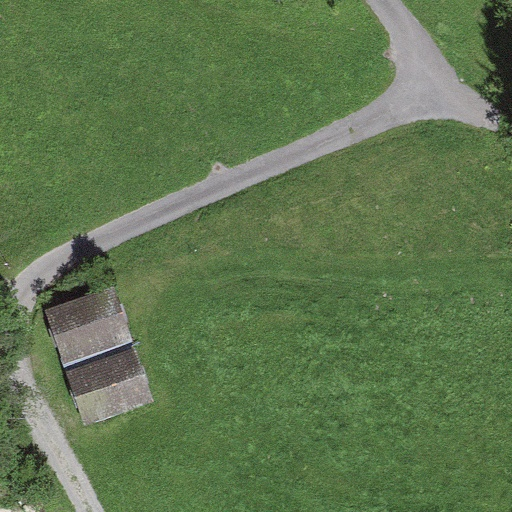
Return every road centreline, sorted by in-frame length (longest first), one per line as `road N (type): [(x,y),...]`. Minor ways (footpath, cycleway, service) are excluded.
road 1 (track): [(381,0),(417,50),(414,86),(395,109),(81,252),(27,288),(12,313),(9,353)]
road 2 (track): [(9,353),(88,511)]
